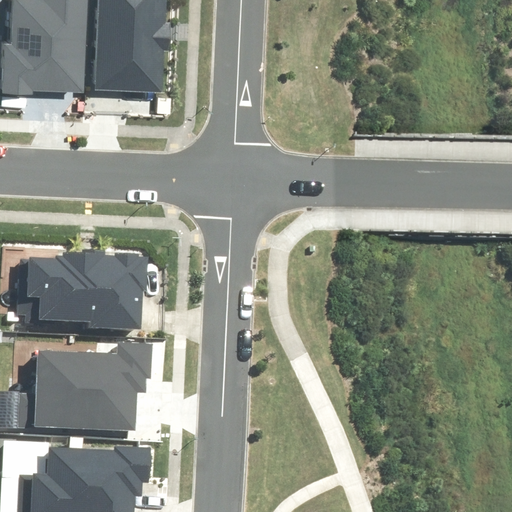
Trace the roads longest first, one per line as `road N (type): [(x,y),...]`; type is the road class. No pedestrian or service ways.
road 1 (residential): [(236,179),(216,511)]
road 2 (residential): [(236,179),(511,184)]
road 3 (residential): [(0,169),(236,179)]
road 4 (residential): [(242,0),(236,179)]
